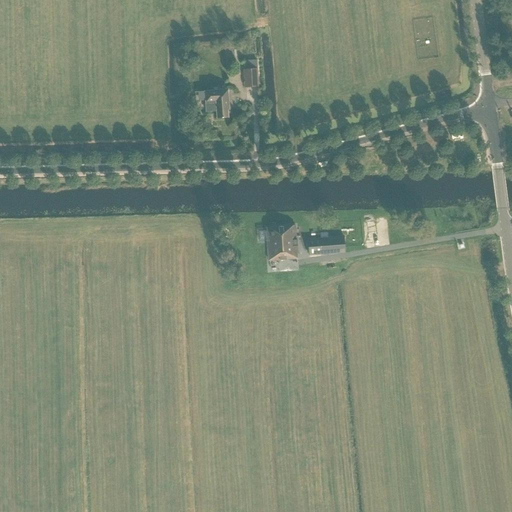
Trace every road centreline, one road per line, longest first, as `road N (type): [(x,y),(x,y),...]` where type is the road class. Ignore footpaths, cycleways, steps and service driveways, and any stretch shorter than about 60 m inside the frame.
road 1 (unclassified): [(0,172),(282,162),(487,106)]
road 2 (tertiary): [(506,228),(487,106)]
